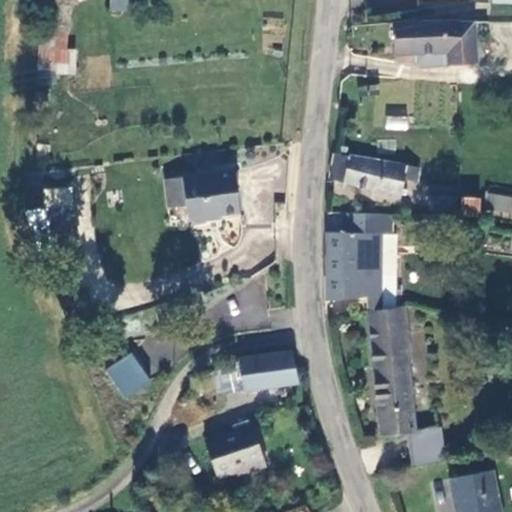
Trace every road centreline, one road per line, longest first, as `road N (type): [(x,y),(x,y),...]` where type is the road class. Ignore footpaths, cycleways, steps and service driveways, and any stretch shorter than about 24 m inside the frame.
road 1 (unclassified): [(307,320),(243,336),(181,366),(123,476),(68,511)]
road 2 (unclassified): [(307,320),(303,248),(326,0)]
road 3 (unclassified): [(367,511),(324,399),(307,320)]
